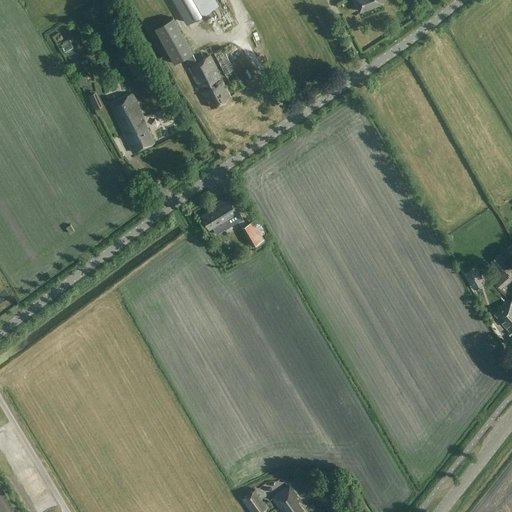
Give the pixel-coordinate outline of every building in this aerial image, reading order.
[(173,0),(187,23),(217,5),(214,0),(173,0)] [(381,0),(354,0),(359,11),(382,2),(381,0)] [(183,58),(188,67),(202,93),(203,93),(211,108),(231,97),(216,67),(210,55),(197,62),(192,53),(193,53),(173,17),(154,28),(173,64),(183,58)] [(196,18),(190,22),(194,29),(200,24),(196,18)] [(122,41),(115,43),(122,62),(129,60),(122,41)] [(234,68),(233,68),(222,48),(213,53),(226,76),(235,92),(243,87),(233,69),(234,68)] [(129,61),(138,79),(148,75),(146,69),(147,69),(141,55),(129,61)] [(133,152),(154,142),(143,119),(144,118),(132,93),(109,103),(133,152)] [(251,245),(263,238),(252,220),(246,223),(242,218),(228,195),(216,202),(218,205),(201,215),(209,229),(212,227),(216,234),(225,229),(238,221),(241,226),(240,227),(251,245)] [(70,234),(74,231),(70,225),(66,227),(70,234)] [(490,261),(499,272),(507,266),(498,255),(490,261)] [(501,289),(511,279),(505,271),(503,272),(503,271),(493,279),(494,280),(494,281),(501,289)] [(511,297),(494,314),(511,333),(511,297)] [(303,511),(297,502),(299,500),(289,486),(272,498),(281,511),(303,511)] [(251,511),(260,511),(268,507),(255,489),(241,498),(251,511)]
